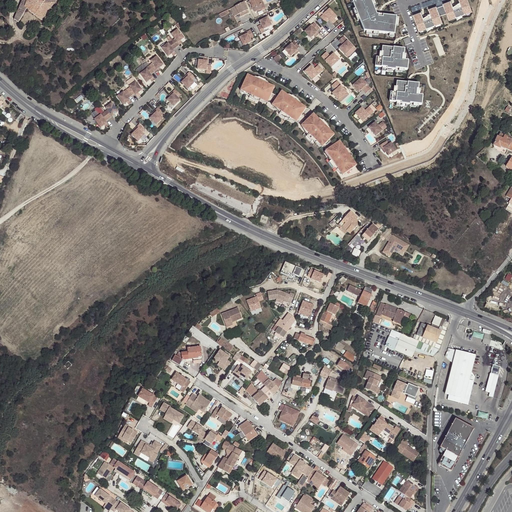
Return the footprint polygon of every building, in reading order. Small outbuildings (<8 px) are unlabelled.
[(22,0),(14,18),(19,22),(28,8),(42,19),(56,0),(22,0)] [(354,0),(355,1),(352,2),(355,9),(359,20),(363,31),(366,32),(378,33),(388,35),(394,36),(395,27),(396,19),(396,18),(376,15),(370,0),(354,0)] [(419,13),(412,15),(417,29),(424,26),(425,28),(425,29),(434,25),(433,23),(440,20),(441,22),(448,20),(447,17),(454,14),(455,17),(463,14),(462,11),(469,8),(466,0),(457,0),(460,5),(452,9),(449,1),(442,4),(442,5),(435,8),(435,7),(427,9),(430,17),(422,20),(419,13)] [(239,15),(240,14),(241,17),(249,13),(248,11),(248,10),(244,2),(235,7),(239,15)] [(235,17),(239,15),(235,7),(231,9),(235,17)] [(329,8),(320,16),(326,22),(329,19),(331,21),(334,18),(337,16),(329,8)] [(271,24),(267,15),(259,19),(261,23),(257,25),(261,32),(264,30),(263,28),(271,24)] [(314,22),(304,30),(311,37),(314,35),(318,31),(317,30),(320,28),(314,22)] [(173,38),(171,39),(176,46),(179,43),(178,41),(180,39),(184,37),(178,28),(171,33),(174,37),(173,38)] [(250,28),(246,30),(247,32),(243,34),(239,36),(243,44),(252,40),(250,37),(254,36),(250,28)] [(342,44),(339,47),(345,54),(354,46),(344,35),(338,40),(341,43),(343,41),(344,43),(342,44)] [(170,41),(162,46),(168,55),(172,52),(175,50),(173,48),(176,46),(171,39),(170,41)] [(294,40),(285,49),(291,55),(294,53),(298,49),(297,48),(300,46),(294,40)] [(347,56),(355,48),(354,46),(345,54),(347,56)] [(384,46),(383,52),(384,52),(383,57),(380,57),(377,56),(375,66),(383,67),(387,67),(387,69),(392,70),(396,70),(396,69),(402,70),(408,71),(409,61),(403,60),(404,55),(405,55),(406,49),(384,46)] [(326,51),(321,55),(331,66),(340,59),(334,52),(330,55),(329,56),(328,55),(329,54),(326,51)] [(152,62),(149,64),(154,71),(157,68),(160,66),(164,64),(157,55),(151,60),(152,62)] [(201,59),(197,58),(196,68),(205,69),(205,72),(208,72),(209,64),(206,64),(206,59),(201,59)] [(154,71),(149,64),(146,67),(147,68),(140,73),(147,81),(151,78),(153,77),(151,73),(154,71)] [(311,65),(304,71),(312,79),(319,73),(323,69),(318,64),(315,67),(317,68),(315,69),(314,68),(311,65)] [(191,72),(188,75),(189,76),(186,80),(183,83),(189,89),(191,87),(196,83),(194,80),(196,78),(191,72)] [(247,73),(241,87),(248,90),(247,92),(250,94),(249,96),(249,97),(256,100),(256,99),(257,97),(260,99),(261,96),(268,99),(274,86),(264,81),(257,78),(247,73)] [(361,77),(353,85),(359,91),(362,88),(363,87),(365,88),(363,90),(366,93),(371,88),(361,77)] [(130,85),(127,88),(131,94),(134,92),(135,93),(138,91),(142,89),(136,80),(129,85),(130,85)] [(336,80),(331,85),(335,89),(332,92),(338,99),(346,91),(345,90),(343,88),(340,84),(336,80)] [(418,89),(418,84),(396,81),(395,87),(397,87),(396,92),(393,92),(390,92),(389,101),(396,102),(400,102),(400,104),(406,104),(409,105),(409,103),(416,104),(421,105),(422,95),(419,95),(416,95),(417,89),(418,89)] [(241,87),(240,89),(249,96),(250,94),(247,92),(248,90),(241,87)] [(117,95),(123,104),(127,101),(130,99),(128,97),(131,94),(127,88),(117,95)] [(167,99),(174,106),(180,99),(178,97),(181,94),(175,88),(172,91),(174,92),(170,96),(167,99)] [(281,90),(273,102),(279,106),(278,109),(281,111),(279,113),(285,117),(286,117),(287,115),(290,117),(292,115),(298,119),(306,107),(297,101),(291,96),(281,90)] [(346,91),(338,99),(341,102),(349,94),(346,91)] [(107,108),(104,110),(108,117),(112,115),(114,113),(118,110),(112,101),(105,106),(107,108)] [(279,106),(273,102),(272,104),(279,113),(281,111),(278,109),(279,106)] [(362,107),(355,113),(363,121),(376,109),(371,104),(365,110),(362,107)] [(161,115),(163,112),(158,106),(155,109),(156,110),(153,114),(150,117),(156,124),(163,117),(161,115)] [(108,117),(104,110),(94,118),(100,126),(104,124),(107,122),(105,119),(108,117)] [(313,113),(302,123),(308,128),(306,130),(308,133),(306,134),(306,135),(311,140),(312,140),(314,138),(316,141),(318,139),(323,144),(334,134),(326,126),(320,121),(313,113)] [(375,121),(368,127),(375,136),(387,127),(382,121),(379,124),(380,125),(379,126),(378,125),(375,121)] [(145,128),(139,123),(136,126),(138,127),(134,130),(131,133),(138,140),(144,133),(142,131),(145,128)] [(500,147),(507,150),(508,149),(509,147),(511,143),(506,141),(508,138),(504,136),(502,140),(498,138),(493,146),(499,149),(500,147)] [(339,140),(327,148),(331,154),(329,156),(331,159),(329,160),(329,161),(333,167),(333,166),(335,165),(337,168),(340,166),(344,173),(356,164),(350,155),(345,149),(339,140)] [(386,141),(379,145),(381,148),(383,147),(386,151),(388,155),(396,150),(391,142),(388,144),(386,141)] [(344,173),(340,166),(337,168),(335,165),(333,166),(342,174),(344,173)] [(358,218),(353,212),(350,216),(348,214),(341,222),(344,224),(342,226),(347,231),(350,234),(360,223),(356,220),(358,218)] [(345,234),(347,231),(342,226),(344,224),(341,222),(338,225),(341,227),(339,229),(345,234)] [(371,225),(361,236),(367,241),(378,229),(373,225),(371,225)] [(389,233),(386,230),(381,235),(384,239),(389,233)] [(392,235),(382,252),(388,256),(391,250),(393,251),(395,247),(400,250),(400,248),(402,248),(406,250),(409,245),(392,235)] [(361,252),(354,249),(352,256),(358,258),(361,252)] [(304,269),(287,262),(282,273),(288,275),(290,272),(290,270),(295,272),(296,275),(300,277),(304,269)] [(326,275),(312,269),(309,276),(313,278),(313,279),(322,283),(326,275)] [(362,295),(358,303),(367,307),(373,295),(372,291),(365,288),(363,292),(361,292),(362,291),(350,286),(347,291),(359,297),(360,295),(362,295)] [(277,299),(284,302),(288,303),(288,301),(292,303),(295,295),(291,293),(290,295),(278,291),(268,292),(270,300),(277,299)] [(243,295),(242,293),(238,295),(233,299),(233,298),(231,299),(233,303),(240,298),(243,295)] [(260,297),(249,300),(251,311),(262,308),(261,302),(266,301),(264,294),(259,295),(260,297)] [(314,304),(304,300),(299,312),(309,316),(314,304)] [(325,312),(320,322),(324,324),(323,326),(333,330),(334,326),(328,323),(331,315),(329,314),(329,312),(332,313),(335,315),(338,307),(329,303),(326,313),(325,312)] [(383,304),(378,316),(383,318),(384,315),(395,320),(394,323),(401,326),(405,316),(406,313),(383,304)] [(222,314),(226,324),(232,321),(232,322),(242,318),(238,308),(222,314)] [(439,313),(434,325),(444,329),(445,328),(449,330),(452,320),(452,319),(451,319),(439,313)] [(378,316),(376,315),(374,322),(380,325),(383,318),(378,316)] [(280,319),(272,329),(276,332),(282,336),(283,337),(291,327),(280,319)] [(423,324),(418,336),(438,344),(443,333),(447,334),(449,330),(445,328),(444,329),(434,325),(432,328),(423,324)] [(475,329),(472,336),(484,340),(486,333),(475,329)] [(390,336),(400,341),(417,348),(417,349),(431,355),(435,356),(441,351),(416,340),(393,330),(390,336)] [(201,332),(199,335),(203,337),(209,342),(211,339),(201,332)] [(297,333),(295,339),(312,345),(316,340),(306,336),(306,335),(301,333),(301,335),(297,333)] [(438,344),(418,336),(416,340),(441,351),(447,334),(443,333),(438,344)] [(484,340),(484,342),(490,344),(490,345),(502,348),(505,348),(500,342),(492,339),(494,336),(486,333),(484,340)] [(386,346),(395,350),(400,341),(390,336),(386,346)] [(220,337),(217,342),(225,348),(229,343),(220,337)] [(368,347),(372,348),(375,341),(369,339),(366,346),(368,347)] [(417,349),(417,348),(400,341),(395,350),(413,358),(417,349)] [(335,349),(341,353),(345,347),(339,343),(335,349)] [(191,348),(187,348),(188,354),(182,355),(180,353),(177,357),(175,356),(174,359),(172,361),(179,365),(183,360),(188,360),(193,359),(198,359),(198,357),(202,357),(200,346),(200,347),(197,347),(191,348)] [(450,388),(448,395),(447,400),(466,405),(467,400),(469,400),(469,398),(468,398),(469,393),(471,393),(472,387),(472,381),(473,380),(474,378),(473,378),(474,378),(474,377),(470,376),(475,356),(447,349),(446,352),(447,352),(444,357),(452,364),(446,387),(450,388)] [(221,350),(215,358),(220,362),(224,365),(222,368),(226,370),(231,362),(228,360),(230,357),(221,350)] [(357,358),(348,352),(345,357),(353,363),(357,358)] [(250,361),(242,356),(240,359),(245,362),(247,364),(250,361)] [(346,364),(339,360),(336,365),(342,370),(346,364)] [(321,369),(324,366),(317,361),(314,365),(321,369)] [(493,372),(500,374),(502,365),(495,364),(493,372)] [(166,366),(164,369),(171,374),(173,371),(166,366)] [(241,367),(235,376),(238,378),(240,375),(244,378),(249,382),(254,374),(246,368),(244,370),(241,367)] [(433,379),(436,370),(427,367),(425,377),(433,379)] [(261,382),(264,385),(269,380),(263,372),(259,374),(257,377),(261,382)] [(379,383),(381,378),(368,372),(365,380),(370,382),(366,390),(376,395),(379,389),(376,388),(379,383)] [(425,379),(407,372),(406,375),(424,382),(425,379)] [(495,393),(500,374),(493,372),(488,391),(495,393)] [(183,389),(181,392),(185,395),(192,385),(178,374),(173,381),(183,389)] [(297,390),(298,386),(301,387),(306,388),(310,389),(311,382),(307,381),(308,375),(304,374),(302,380),(300,379),(301,377),(296,376),(292,376),(289,381),(288,381),(286,387),(297,390)] [(347,385),(330,378),(325,390),(333,393),(333,392),(343,395),(347,385)] [(276,380),(273,383),(269,380),(264,385),(265,387),(273,395),(279,389),(280,386),(282,383),(276,380)] [(171,384),(181,392),(183,389),(173,381),(171,384)] [(268,399),(273,395),(265,387),(264,385),(261,382),(258,385),(259,388),(261,391),(268,399)] [(411,387),(397,382),(391,396),(398,399),(400,392),(407,395),(411,387)] [(260,406),(268,399),(261,391),(259,388),(258,385),(257,384),(254,386),(253,385),(246,391),(260,406)] [(411,386),(411,387),(407,395),(411,397),(410,399),(418,402),(420,399),(418,398),(422,390),(411,386)] [(152,410),(158,399),(143,391),(139,399),(150,405),(148,408),(152,410)] [(187,406),(192,409),(194,406),(201,411),(205,414),(212,404),(206,399),(204,401),(200,397),(199,399),(195,395),(192,399),(187,406)] [(189,396),(184,403),(187,406),(192,399),(189,396)] [(361,410),(369,415),(374,408),(358,397),(357,399),(352,396),(349,405),(351,407),(352,407),(353,405),(361,411),(361,410)] [(171,408),(164,404),(160,411),(167,414),(166,416),(174,421),(180,424),(184,416),(170,409),(171,408)] [(367,417),(369,415),(361,410),(361,411),(353,405),(352,407),(367,417)] [(284,413),(282,418),(296,425),(302,414),(287,407),(284,413)] [(219,417),(222,419),(229,424),(234,416),(224,409),(222,412),(219,409),(213,418),(217,420),(219,417)] [(383,422),(383,421),(384,419),(380,417),(374,426),(373,425),(370,431),(379,437),(383,430),(390,435),(389,437),(393,441),(400,430),(396,427),(394,430),(386,425),(383,422)] [(282,418),(281,421),(295,428),(296,425),(282,418)] [(475,427),(456,418),(441,447),(447,450),(440,464),(453,470),(475,427)] [(229,424),(222,419),(220,422),(227,427),(229,424)] [(188,428),(199,436),(202,431),(204,429),(192,421),(188,428)] [(257,435),(248,421),(239,427),(249,441),(256,436),(257,435)] [(125,427),(117,441),(121,444),(122,441),(128,444),(131,446),(136,437),(133,435),(133,434),(128,431),(129,430),(125,427)] [(207,434),(202,431),(199,436),(198,437),(205,441),(205,440),(212,444),(215,441),(216,441),(217,440),(221,442),(224,438),(220,435),(218,434),(217,436),(209,431),(207,434)] [(343,434),(337,443),(344,448),(349,452),(348,453),(351,455),(356,449),(353,446),(356,442),(343,434)] [(361,436),(359,439),(365,444),(367,441),(369,441),(371,438),(365,434),(362,437),(361,436)] [(409,442),(404,438),(396,449),(414,461),(419,452),(407,444),(409,442)] [(141,456),(150,461),(151,459),(155,462),(158,458),(156,457),(162,448),(155,444),(151,449),(151,451),(146,448),(146,446),(141,443),(134,457),(139,460),(141,456)] [(227,455),(230,457),(236,448),(231,444),(227,451),(227,455)] [(274,458),(281,463),(289,452),(286,450),(284,452),(274,444),(267,454),(274,458)] [(226,465),(232,469),(242,453),(242,451),(236,448),(230,457),(226,465)] [(209,455),(203,464),(210,469),(219,455),(212,450),(209,455)] [(369,467),(375,457),(367,451),(363,456),(361,459),(360,458),(359,460),(369,467)] [(102,456),(100,458),(106,462),(111,456),(105,452),(102,456)] [(223,470),(229,474),(232,469),(226,465),(230,457),(227,455),(226,457),(225,457),(218,467),(223,470)] [(307,476),(311,478),(315,471),(307,466),(307,464),(305,462),(303,465),(301,463),(303,461),(296,457),(291,464),(298,468),(295,472),(302,477),(304,473),(305,472),(308,474),(307,476)] [(280,466),(281,463),(274,458),(272,461),(280,466)] [(114,460),(110,466),(114,469),(120,472),(132,480),(136,474),(114,460)] [(385,461),(373,479),(376,481),(378,478),(381,480),(379,483),(377,485),(381,488),(394,467),(385,461)] [(107,480),(110,474),(114,469),(110,466),(106,463),(98,475),(107,480)] [(318,473),(315,471),(311,478),(310,478),(314,480),(313,482),(314,482),(321,488),(323,486),(326,488),(330,482),(324,477),(321,475),(322,474),(323,473),(319,471),(318,473)] [(132,480),(120,472),(118,475),(130,483),(132,480)] [(285,482),(274,474),(272,476),(283,484),(285,482)] [(194,486),(188,476),(179,482),(185,492),(194,486)] [(138,478),(133,485),(138,488),(142,481),(138,478)] [(340,482),(338,480),(332,489),(333,491),(340,482)] [(142,481),(138,488),(143,491),(144,490),(155,498),(156,496),(145,488),(148,484),(142,481)] [(408,497),(411,499),(412,500),(415,495),(419,489),(417,487),(408,481),(405,486),(408,488),(404,494),(408,497)] [(320,490),(321,488),(314,482),(312,485),(320,490)] [(148,484),(145,488),(156,496),(155,498),(159,500),(162,494),(156,490),(157,488),(149,483),(148,484)] [(335,498),(345,504),(352,495),(342,488),(338,494),(335,491),(330,497),(334,500),(335,498)] [(110,511),(111,510),(114,511),(115,511),(117,510),(119,511),(130,511),(117,502),(100,490),(96,496),(106,504),(104,507),(110,511)] [(211,511),(213,509),(217,504),(214,502),(216,498),(210,494),(204,502),(200,499),(195,507),(199,510),(201,507),(208,511),(211,511)] [(166,496),(162,502),(166,505),(167,503),(179,511),(182,505),(173,499),(172,501),(166,496)] [(301,511),(302,511),(314,511),(317,508),(312,505),(314,501),(306,496),(300,505),(304,508),(301,511)] [(343,507),(345,504),(335,498),(334,500),(333,501),(343,507)] [(412,500),(411,499),(408,502),(405,500),(401,507),(409,511),(411,509),(413,505),(415,506),(417,503),(412,500)] [(167,503),(166,505),(176,511),(177,511),(179,511),(167,503)]
